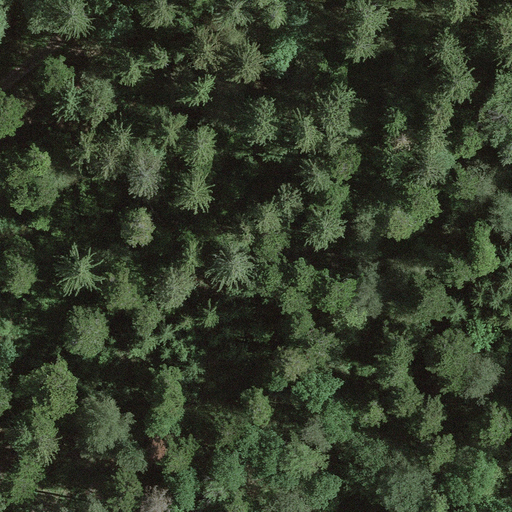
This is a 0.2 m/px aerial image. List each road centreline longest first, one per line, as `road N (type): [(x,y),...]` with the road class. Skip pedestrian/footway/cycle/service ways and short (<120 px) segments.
road 1 (track): [(511,54),(447,154),(348,358),(359,511)]
road 2 (track): [(111,0),(0,89)]
